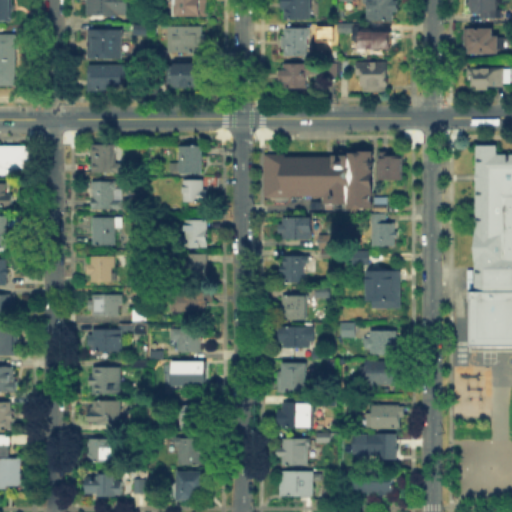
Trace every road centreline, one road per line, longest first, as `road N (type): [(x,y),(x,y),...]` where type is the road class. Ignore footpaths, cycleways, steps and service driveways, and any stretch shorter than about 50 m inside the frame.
road 1 (residential): [(51,511),(51,0)]
road 2 (residential): [(430,511),(431,117)]
road 3 (residential): [(241,511),(241,118)]
road 4 (secondary): [(0,119),(241,118)]
road 5 (secondary): [(241,118),(431,117)]
